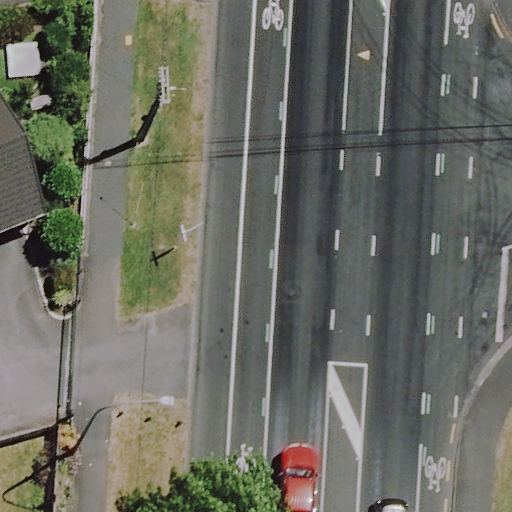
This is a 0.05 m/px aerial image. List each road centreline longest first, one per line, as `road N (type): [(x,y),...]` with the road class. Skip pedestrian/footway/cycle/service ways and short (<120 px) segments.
road 1 (secondary): [(335,511),(353,222)]
road 2 (secondary): [(353,222),(367,0)]
road 3 (residential): [(353,222),(511,245)]
